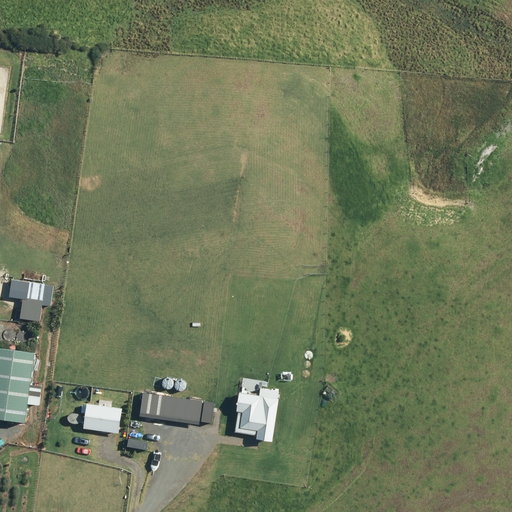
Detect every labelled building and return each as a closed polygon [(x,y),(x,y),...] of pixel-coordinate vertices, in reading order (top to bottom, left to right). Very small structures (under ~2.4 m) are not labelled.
[(20,318),(39,322),(42,305),(50,307),(53,286),(12,280),(9,297),(23,299),(20,318)] [(3,329),(2,340),(30,344),(32,333),(3,329)] [(0,419),(24,423),(27,404),(39,406),(42,386),(30,385),(35,353),(0,348),(0,419)] [(278,399),(279,391),(260,388),(259,396),(239,393),(236,412),(238,412),(235,432),(257,436),(256,439),(272,442),(279,399),(278,399)] [(203,401),(143,393),(140,417),(199,425),(203,401)] [(214,403),(204,401),(201,422),(212,423),(214,403)] [(119,434),(122,409),(87,404),(83,429),(119,434)] [(188,484),(171,480),(168,488),(174,490),(171,502),(200,510),(203,499),(185,494),(188,484)]
